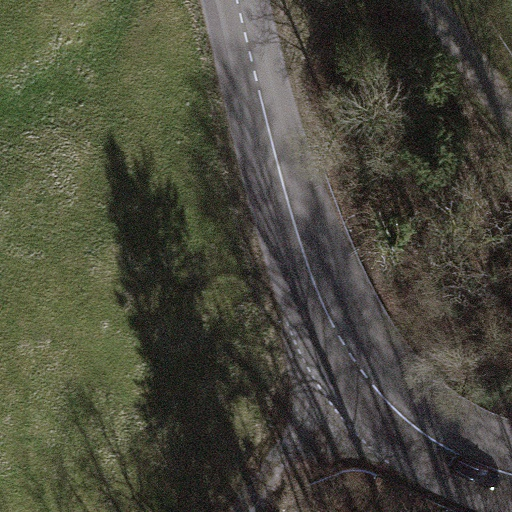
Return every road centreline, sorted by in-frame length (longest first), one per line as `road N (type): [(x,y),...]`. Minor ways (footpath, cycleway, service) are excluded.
road 1 (secondary): [(238,0),(332,340),(372,402),(437,449),(511,473)]
road 2 (track): [(432,0),(511,117)]
road 3 (track): [(372,402),(294,511)]
